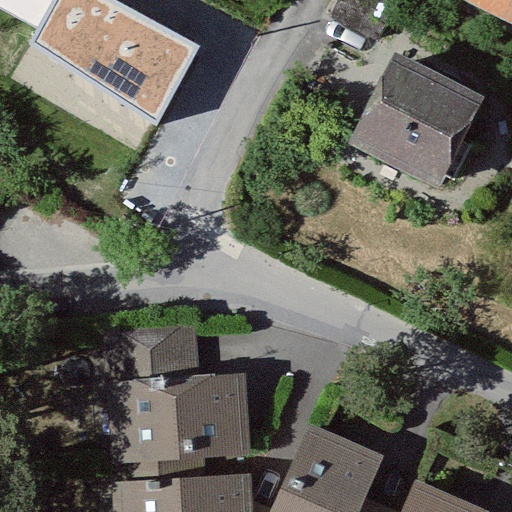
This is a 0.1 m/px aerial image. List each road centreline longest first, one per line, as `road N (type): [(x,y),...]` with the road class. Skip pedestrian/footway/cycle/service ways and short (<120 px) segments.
road 1 (residential): [(511,390),(289,294),(167,279)]
road 2 (residential): [(167,279),(306,0)]
road 3 (residential): [(167,279),(0,286)]
